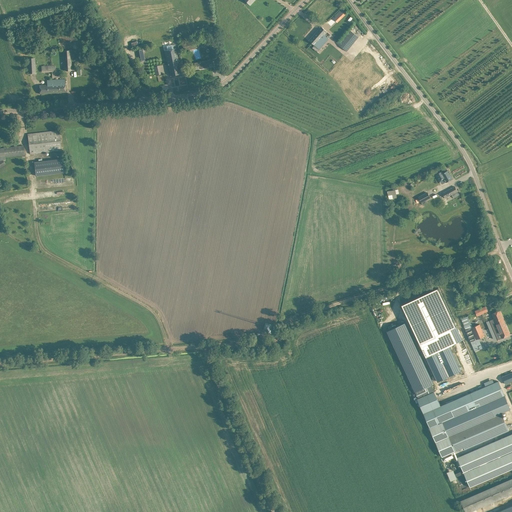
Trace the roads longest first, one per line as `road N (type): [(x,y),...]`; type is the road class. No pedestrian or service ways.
road 1 (unclassified): [(0,111),(200,97),(305,0)]
road 2 (unclassified): [(511,273),(468,159),(349,0)]
road 3 (track): [(501,248),(291,319),(270,344),(204,346)]
road 4 (track): [(34,212),(44,250),(154,312),(168,349)]
road 5 (track): [(204,346),(0,364)]
road 6 (track): [(204,346),(274,511)]
